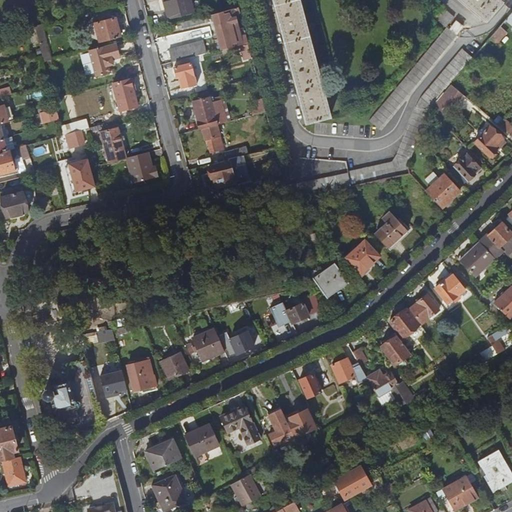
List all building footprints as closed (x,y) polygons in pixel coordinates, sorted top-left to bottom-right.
[(190,0),(164,0),(170,19),(194,13),(190,0)] [(300,0),(274,0),(306,119),(304,120),(304,123),(331,116),(300,0)] [(501,0),(463,0),(489,22),(506,3),(501,0)] [(222,49),(242,44),(249,42),(247,35),(241,36),(240,31),(242,31),(241,25),(238,25),(235,14),(241,12),(240,7),(213,15),(222,49)] [(447,10),(439,20),(449,29),(457,19),(447,10)] [(117,18),(109,20),(108,16),(101,18),(102,21),(96,23),(101,41),(122,36),(117,18)] [(207,16),(181,23),(183,28),(209,21),(207,16)] [(459,23),(453,31),(459,35),(465,28),(459,23)] [(43,24),(36,26),(43,55),(45,61),(52,59),(43,24)] [(371,120),(381,129),(459,37),(450,29),(371,120)] [(199,55),(207,53),(204,41),(170,49),(173,62),(190,58),(199,55)] [(246,60),(253,57),(249,42),(242,44),(246,60)] [(113,60),(118,59),(114,44),(90,50),(97,77),(111,73),(109,66),(114,65),(113,60)] [(408,166),(411,159),(409,159),(428,112),(429,112),(430,110),(432,108),(431,107),(472,58),(463,49),(429,90),(421,98),(416,107),(399,151),(393,162),(349,172),(352,184),(396,175),(396,176),(410,173),(408,166)] [(201,61),(199,55),(190,58),(192,64),(201,61)] [(46,63),(47,66),(49,66),(50,71),(61,68),(59,60),(46,63)] [(198,86),(192,64),(175,68),(178,78),(180,77),(183,89),(198,86)] [(132,79),(114,84),(118,100),(136,96),(132,79)] [(452,84),(435,105),(445,113),(462,93),(452,84)] [(55,98),(57,104),(66,102),(64,96),(55,98)] [(203,129),(215,126),(214,118),(216,118),(214,111),(221,109),(220,102),(212,104),(211,98),(195,102),(202,129),(203,129)] [(9,121),(14,120),(10,104),(4,105),(9,121)] [(0,123),(9,121),(4,105),(0,106),(0,123)] [(46,123),(60,118),(57,108),(42,112),(46,123)] [(88,129),(90,128),(88,119),(62,125),(64,135),(67,134),(82,130),(88,129)] [(499,125),(507,132),(511,126),(511,125),(505,119),(499,125)] [(98,126),(90,128),(88,129),(89,133),(100,131),(99,129),(102,128),(101,125),(98,126)] [(215,126),(203,129),(206,140),(208,140),(212,153),(224,149),(218,125),(215,126)] [(504,138),(491,127),(475,142),(490,157),(491,157),(494,157),(497,154),(496,151),(498,150),(495,147),(504,138)] [(111,163),(128,158),(120,128),(103,132),(111,163)] [(82,130),(67,134),(69,142),(75,141),(76,147),(85,144),(82,130)] [(31,157),(28,145),(21,146),(25,158),(31,157)] [(5,151),(0,152),(0,175),(16,171),(10,149),(5,151)] [(225,160),(240,156),(238,149),(224,153),(225,160)] [(150,152),(128,158),(135,184),(160,177),(157,166),(154,167),(150,152)] [(89,154),(59,162),(69,197),(98,189),(89,154)] [(468,155),(467,156),(465,154),(462,157),(464,158),(455,166),(468,181),(476,174),(474,172),(479,167),(468,155)] [(209,167),(212,179),(215,178),(217,187),(236,182),(230,162),(209,167)] [(432,187),(440,179),(434,172),(426,180),(432,187)] [(287,186),(290,198),(351,185),(348,173),(287,186)] [(445,175),(440,179),(432,187),(427,192),(443,208),(461,191),(445,175)] [(241,193),(255,190),(252,181),(239,184),(241,193)] [(3,198),(5,207),(8,218),(11,217),(12,221),(27,217),(26,214),(29,213),(28,206),(40,203),(37,190),(3,197),(3,198)] [(390,211),(383,218),(387,223),(376,233),(389,248),(408,231),(390,211)] [(480,242),(496,258),(503,251),(508,256),(511,251),(511,234),(502,223),(488,236),(487,235),(480,242)] [(366,241),(348,257),(362,273),(380,256),(366,241)] [(496,258),(480,242),(460,260),(476,277),(496,258)] [(290,254),(286,258),(287,263),(293,265),(296,261),(295,256),(290,254)] [(336,263),(315,279),(326,296),(348,281),(336,263)] [(465,290),(454,275),(447,281),(446,280),(436,289),(448,304),(465,290)] [(37,289),(36,289),(34,282),(26,283),(28,291),(27,291),(29,301),(30,300),(32,308),(40,306),(38,298),(39,298),(37,289)] [(511,287),(495,303),(510,318),(511,316),(511,287)] [(428,295),(418,303),(419,304),(411,309),(422,324),(440,310),(428,295)] [(59,301),(62,311),(75,307),(77,317),(84,315),(80,296),(59,301)] [(292,323),(321,310),(317,297),(299,305),(298,303),(296,303),(297,306),(287,310),(292,323)] [(390,322),(403,338),(420,325),(407,309),(390,322)] [(420,324),(420,325),(403,338),(406,341),(409,345),(427,332),(420,324)] [(510,331),(506,325),(503,327),(493,333),(486,337),(496,354),(503,350),(497,339),(510,331)] [(204,361),(225,351),(215,329),(194,338),(204,361)] [(83,337),(84,341),(114,335),(113,330),(83,337)] [(231,340),(224,344),(230,357),(237,354),(255,346),(248,332),(231,340)] [(412,353),(407,347),(403,343),(396,333),(387,340),(388,342),(381,348),(394,366),(412,353)] [(116,345),(114,335),(84,341),(87,351),(116,345)] [(353,353),(360,365),(367,361),(360,349),(353,353)] [(163,364),(170,379),(189,370),(182,355),(163,364)] [(368,379),(367,378),(360,365),(352,369),(347,358),(333,365),(341,383),(354,377),(358,384),(368,379)] [(142,388),(156,385),(157,385),(154,374),(153,374),(150,365),(145,366),(144,361),(143,361),(128,365),(134,390),(142,388)] [(124,369),(102,373),(106,395),(128,391),(124,369)] [(410,399),(391,372),(380,378),(377,373),(367,378),(368,379),(383,406),(398,398),(401,404),(410,399)] [(314,374),(301,380),(309,398),(322,392),(314,374)] [(70,382),(54,386),(56,391),(54,392),(53,389),(48,390),(44,395),(45,399),(49,401),(52,400),(56,416),(57,415),(59,422),(79,416),(70,382)] [(99,397),(102,410),(112,408),(109,395),(99,397)] [(222,418),(228,433),(241,427),(249,445),(261,439),(246,406),(222,418)] [(300,447),(306,444),(302,434),(317,427),(308,409),(298,414),(295,408),(288,411),(291,417),(287,419),(289,423),(295,436),(300,447)] [(275,446),(295,436),(289,423),(281,427),(282,429),(270,434),(275,446)] [(210,424),(187,434),(197,456),(220,445),(210,424)] [(0,461),(1,461),(14,458),(13,452),(18,451),(12,426),(0,429),(0,461)] [(146,451),(154,469),(181,457),(173,439),(146,451)] [(354,450),(360,446),(358,441),(351,445),(354,450)] [(278,459),(284,456),(280,447),(274,450),(278,459)] [(511,480),(511,477),(497,450),(476,461),(492,491),(511,480)] [(14,458),(1,461),(7,486),(26,482),(20,456),(14,458)] [(359,464),(337,477),(348,495),(361,488),(367,485),(370,483),(359,464)] [(248,474),(230,484),(236,495),(254,485),(248,474)] [(183,488),(177,475),(154,485),(166,511),(195,498),(189,485),(183,488)] [(477,496),(465,476),(442,488),(454,509),(477,496)] [(254,485),(236,495),(241,506),(260,495),(254,485)] [(437,511),(430,497),(409,508),(410,511),(437,511)] [(291,511),(299,507),(295,501),(275,511),(291,511)]
